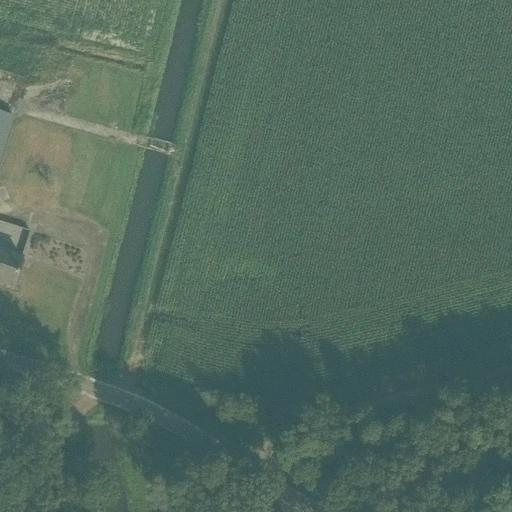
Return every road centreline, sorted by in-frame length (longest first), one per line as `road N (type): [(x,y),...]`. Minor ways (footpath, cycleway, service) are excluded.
road 1 (unclassified): [(330,511),(185,420),(0,359)]
road 2 (track): [(260,463),(511,390)]
road 3 (track): [(19,498),(73,418),(82,397),(74,385)]
